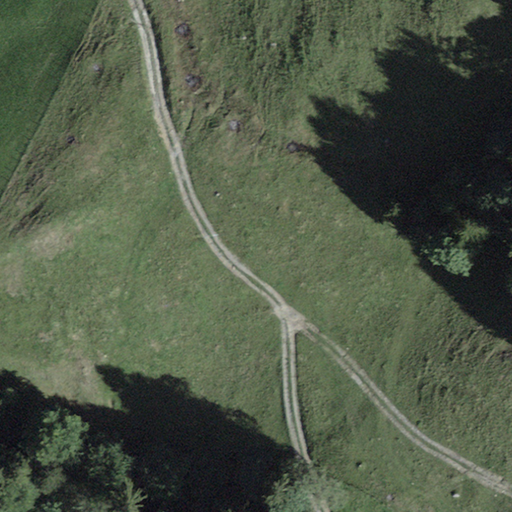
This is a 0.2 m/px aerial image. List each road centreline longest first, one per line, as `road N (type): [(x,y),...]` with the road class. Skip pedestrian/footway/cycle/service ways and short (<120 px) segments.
road 1 (track): [(511,491),(435,457),(275,308),(195,219),(139,0)]
road 2 (track): [(319,511),(296,445),(275,308)]
